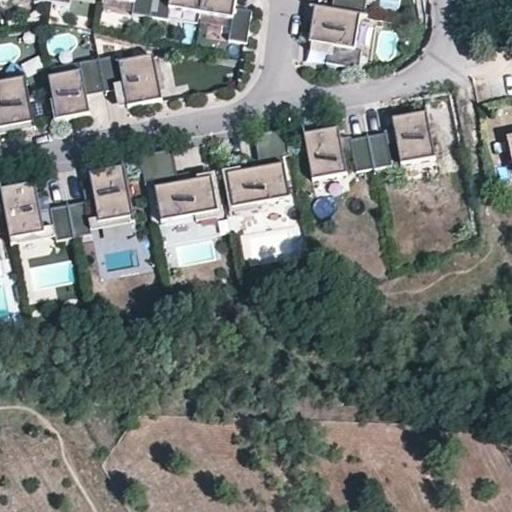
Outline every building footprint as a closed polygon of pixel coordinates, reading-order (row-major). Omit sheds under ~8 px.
[(104,0),(135,5),(133,17),(150,19),(153,0),(104,0)] [(153,0),(150,19),(169,22),(171,12),(201,17),(203,0),(153,0)] [(203,0),(201,17),(233,21),(229,43),(248,46),(253,14),(235,11),(237,0),(203,0)] [(333,0),(332,10),(360,14),(365,15),(367,0),(333,0)] [(330,43),(327,62),(359,67),(362,48),(355,46),(360,14),(332,10),(316,7),(311,40),(330,43)] [(119,57),(100,62),(106,94),(125,90),(128,110),(163,103),(154,58),(121,65),(119,57)] [(88,98),(106,94),(100,62),(80,66),(82,73),(50,80),(59,123),(91,117),(88,98)] [(0,127),(1,132),(35,125),(27,80),(0,85),(0,127)] [(427,115),(393,122),(401,162),(402,167),(436,161),(427,115)] [(293,157),(287,128),(254,135),(261,171),(228,177),(235,216),(258,211),(257,207),(291,200),(283,158),(293,157)] [(348,177),(339,132),(305,138),(314,184),(348,177)] [(370,138),(376,171),(393,168),(392,164),(387,134),(370,138)] [(352,142),(359,175),(376,171),(370,138),(352,142)] [(173,150),(141,157),(146,183),(155,182),(163,223),(197,217),(197,222),(221,217),(213,178),(180,185),(173,150)] [(437,165),(436,161),(402,167),(401,162),(392,164),(393,168),(394,173),(437,165)] [(135,219),(125,169),(90,176),(99,221),(100,226),(135,219)] [(348,177),(314,184),(314,189),(359,180),(358,171),(347,173),(348,177)] [(46,231),(38,186),(3,192),(13,242),(47,235),(46,231)] [(70,208),(77,241),(94,238),(93,232),(91,223),(87,204),(70,208)] [(58,239),(59,244),(77,241),(70,208),(53,211),(56,229),(58,239)] [(136,224),(135,219),(100,226),(99,221),(91,223),(93,232),(136,224)] [(46,231),(47,235),(13,242),(14,247),(58,239),(56,229),(46,231)]
